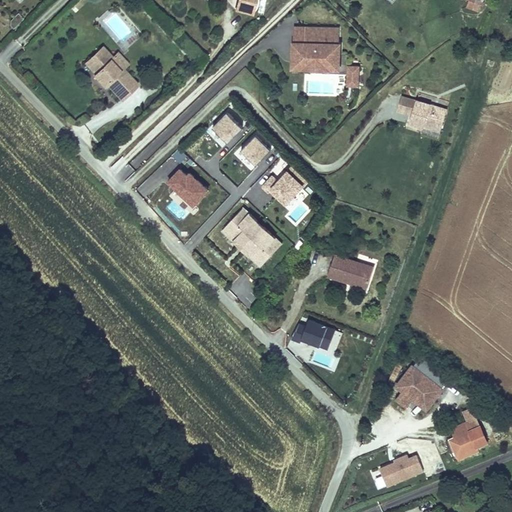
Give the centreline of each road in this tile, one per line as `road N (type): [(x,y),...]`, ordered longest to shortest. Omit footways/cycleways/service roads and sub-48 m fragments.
road 1 (residential): [(324,511),(347,441),(339,414),(0,63)]
road 2 (track): [(503,0),(473,100),(346,428)]
